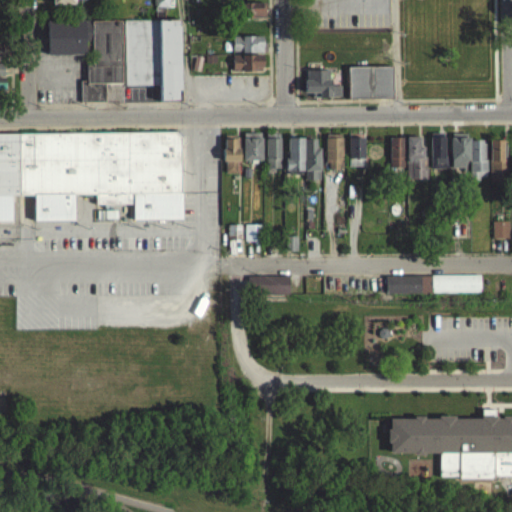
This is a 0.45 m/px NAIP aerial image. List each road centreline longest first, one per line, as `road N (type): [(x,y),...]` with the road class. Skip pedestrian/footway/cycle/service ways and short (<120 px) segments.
road 1 (residential): [(511,110),(0,114)]
road 2 (residential): [(217,272),(511,269)]
road 3 (residential): [(277,387),(511,385)]
